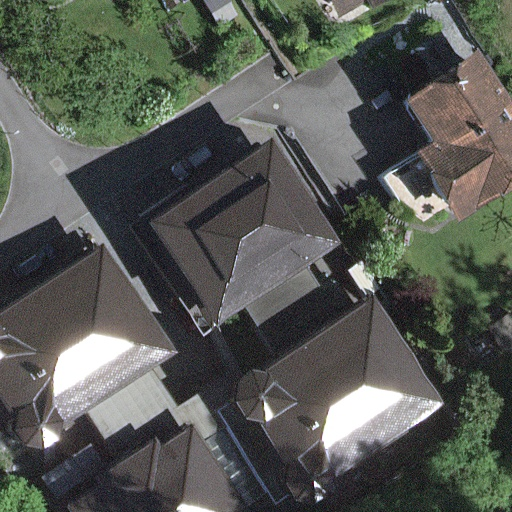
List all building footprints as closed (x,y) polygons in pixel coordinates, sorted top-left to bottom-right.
[(333,0),(344,19),(377,0),(333,0)] [(511,70),(496,45),(410,101),(438,145),(423,154),(470,227),(511,199),(511,70)] [(291,122),(151,208),(216,312),(355,227),(291,122)] [(103,235),(0,298),(0,379),(28,425),(168,340),(103,235)] [(386,287),(247,373),(311,478),(451,392),(386,287)] [(207,402),(52,504),(57,511),(225,511),(263,487),(207,402)]
